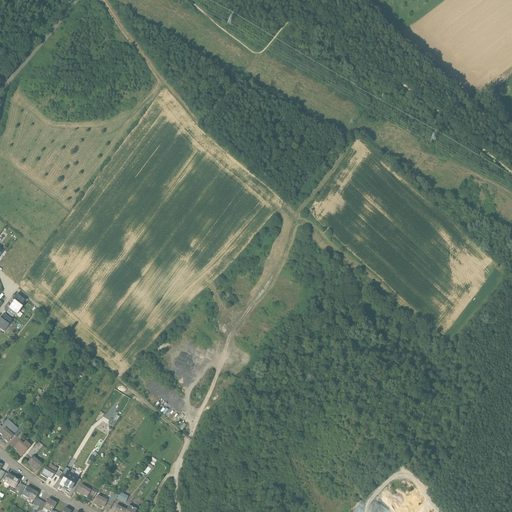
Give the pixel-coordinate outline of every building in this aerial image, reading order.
[(20,298),(17,295),(12,301),(14,302),(8,310),(9,310),(15,315),(16,315),(22,308),(20,307),(24,301),(20,298)] [(11,321),(3,315),(0,318),(0,328),(4,332),(8,326),(8,325),(11,321)] [(12,428),(6,423),(1,428),(0,429),(0,434),(5,439),(5,440),(7,443),(13,436),(12,435),(17,430),(13,426),(12,428)] [(13,441),(10,445),(14,448),(18,445),(16,443),(18,440),(16,437),(13,441)] [(25,442),(22,445),(19,443),(18,445),(14,448),(19,453),(19,455),(21,457),(30,446),(25,442)] [(38,442),(27,455),(32,459),(33,458),(43,446),(38,442)] [(41,465),(33,458),(32,459),(28,463),(33,467),(33,469),(35,471),(41,465)] [(146,474),(152,467),(148,464),(142,470),(146,474)] [(48,469),(45,468),(41,476),(44,477),(45,476),(51,480),(54,475),(55,473),(48,469)] [(78,479),(68,472),(60,485),(63,487),(64,486),(71,490),(75,484),(78,479)] [(14,478),(8,474),(8,475),(5,479),(4,482),(7,484),(7,483),(10,484),(14,478)] [(21,482),(14,478),(10,484),(10,485),(12,487),(13,486),(16,488),(17,485),(19,486),(20,483),(21,482)] [(91,491),(81,486),(77,494),(80,496),(81,495),(87,498),(91,492),(91,491)] [(32,491),(27,487),(23,495),(25,496),(26,496),(29,497),(32,491)] [(92,489),(91,491),(91,492),(87,498),(86,499),(91,502),(97,492),(92,489)] [(38,494),(32,491),(29,497),(28,498),(31,499),(34,500),(38,494)] [(117,496),(112,494),(109,500),(114,502),(117,496)] [(128,497),(121,494),(117,499),(125,503),(128,497)] [(107,501),(97,497),(93,505),(96,506),(98,505),(104,508),(106,503),(107,501)] [(45,503),(40,500),(37,505),(42,508),(45,503)] [(51,511),(56,504),(48,500),(43,508),(45,509),(45,508),(48,509),(48,510),(50,511),(51,511)]
